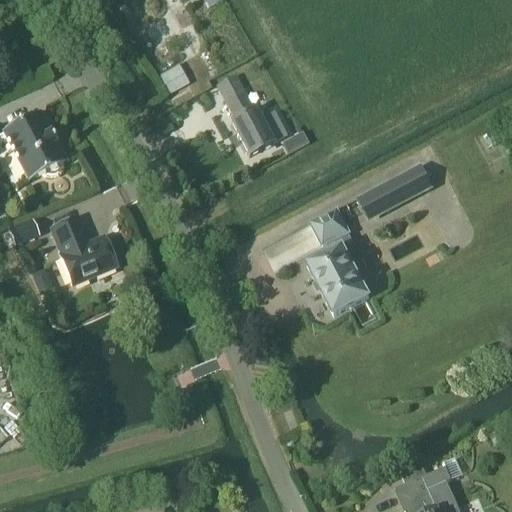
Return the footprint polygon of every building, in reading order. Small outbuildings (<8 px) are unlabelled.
[(220,4),(217,0),(199,0),(206,11),(220,4)] [(155,80),(171,107),(192,95),(177,68),(155,80)] [(259,129),(251,115),(249,116),(240,98),(221,108),(231,126),(228,128),(246,163),(270,150),(284,142),(273,122),(259,129)] [(63,164),(38,116),(1,136),(26,184),(41,176),(45,179),(51,179),(55,177),(58,172),(58,167),(63,164)] [(284,159),(303,150),(298,140),(279,149),(284,159)] [(420,170),(356,203),(365,221),(429,187),(420,170)] [(327,256),(303,269),(332,322),(370,301),(361,284),(363,283),(365,280),(366,275),(364,270),(362,267),(358,265),(353,264),(351,265),(343,251),(352,246),(348,238),(350,237),(336,211),(306,227),(320,252),(324,250),(327,256)] [(114,270),(102,242),(85,249),(75,223),(50,233),(61,259),(58,261),(70,289),(114,270)] [(30,225),(6,236),(13,252),(37,241),(30,225)] [(443,467),(444,471),(425,479),(420,469),(399,478),(403,489),(393,493),(401,511),(456,511),(445,485),(462,478),(455,462),(443,467)]
